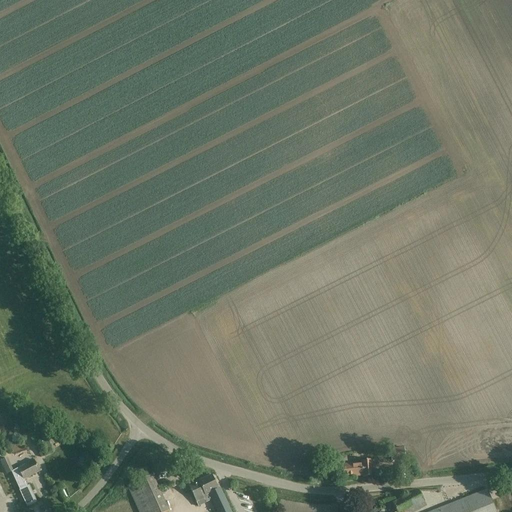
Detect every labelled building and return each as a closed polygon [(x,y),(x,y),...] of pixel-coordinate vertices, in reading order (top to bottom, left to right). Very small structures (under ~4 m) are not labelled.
[(392,461),(398,460),(405,459),(404,448),(391,450),(392,461)] [(0,461),(6,475),(10,473),(13,471),(7,458),(0,461)] [(335,467),(336,478),(343,477),(343,478),(363,476),(363,477),(374,476),(372,460),(361,461),(362,464),(342,465),(342,466),(335,467)] [(10,473),(27,507),(37,503),(29,486),(28,487),(24,480),(40,472),(34,461),(13,471),(10,473)] [(128,486),(131,493),(139,511),(167,511),(169,511),(152,475),(128,486)] [(206,502),(212,499),(217,511),(231,511),(221,488),(218,489),(212,475),(197,483),(206,502)] [(206,503),(206,502),(197,483),(189,486),(199,507),(206,503)] [(496,511),(492,501),(488,490),(432,511),(496,511)] [(416,511),(427,506),(420,491),(419,491),(416,491),(393,503),(397,511),(416,511)]
